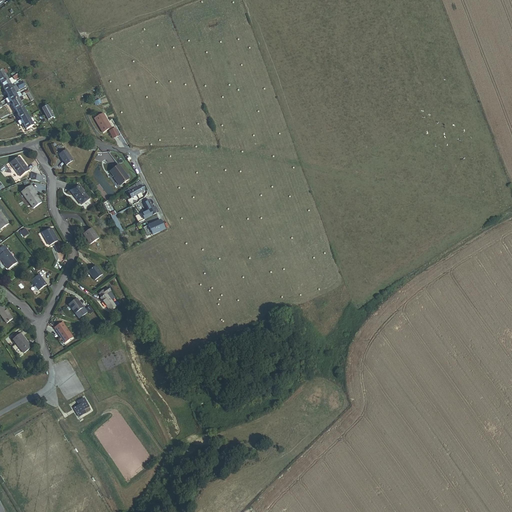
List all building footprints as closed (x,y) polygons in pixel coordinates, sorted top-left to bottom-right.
[(9,87),(10,90),(21,85),(19,82),(9,87)] [(3,94),(10,90),(9,87),(8,85),(1,89),(3,94)] [(6,98),(13,95),(11,92),(10,90),(3,94),(6,98)] [(13,95),(15,99),(28,92),(27,90),(19,95),(17,92),(13,95)] [(12,111),(19,108),(15,99),(8,103),(9,105),(12,111)] [(44,121),(50,118),(44,107),(38,110),(44,121)] [(15,122),(24,117),(19,108),(12,111),(14,116),(13,116),(15,122)] [(109,128),(101,114),(92,119),(100,133),(109,128)] [(24,117),(15,122),(12,123),(14,127),(17,125),(20,131),(30,126),(28,123),(30,121),(29,119),(26,120),(25,117),(24,117)] [(114,127),(108,131),(112,139),(119,135),(114,127)] [(67,164),(72,161),(65,150),(57,154),(61,160),(63,158),(67,164)] [(18,178),(27,171),(17,157),(8,164),(18,178)] [(117,186),(128,180),(118,166),(108,172),(117,186)] [(30,182),(41,184),(42,177),(31,175),(30,182)] [(37,203),(31,196),(27,191),(30,189),(27,186),(17,194),(30,209),(37,203)] [(80,207),(88,201),(77,186),(69,191),(80,207)] [(140,195),(143,194),(141,190),(135,193),(134,189),(129,192),(131,196),(127,198),(129,201),(136,197),(140,195)] [(151,217),(156,214),(148,200),(143,203),(147,210),(150,215),(151,217)] [(141,220),(150,215),(147,210),(138,215),(141,220)] [(122,233),(113,219),(110,221),(118,235),(122,233)] [(153,235),(165,228),(160,219),(148,226),(153,235)] [(47,245),(55,239),(48,227),(39,233),(47,245)] [(22,237),(28,234),(25,228),(19,231),(22,237)] [(90,246),(99,238),(91,230),(83,237),(90,246)] [(0,259),(6,269),(16,263),(7,249),(0,253),(0,259)] [(92,282),(100,276),(95,267),(86,272),(92,282)] [(33,293),(41,287),(34,277),(26,283),(33,293)] [(105,313),(112,309),(104,297),(98,301),(105,313)] [(71,315),(80,309),(73,300),(65,305),(71,315)] [(85,309),(90,314),(93,310),(89,306),(85,309)] [(61,345),(69,341),(60,325),(52,329),(61,345)] [(19,356),(27,350),(17,335),(9,341),(19,356)] [(83,410),(89,407),(84,398),(78,401),(79,405),(74,408),(78,417),(84,413),(83,410)]
